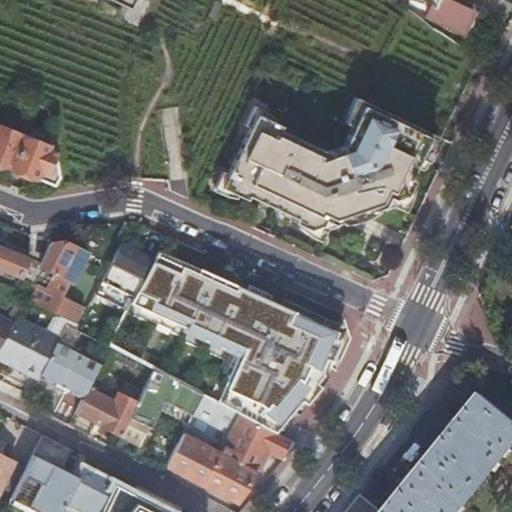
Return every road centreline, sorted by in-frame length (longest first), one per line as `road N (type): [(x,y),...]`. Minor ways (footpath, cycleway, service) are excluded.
road 1 (residential): [(418,324),(133,198),(25,214),(0,204)]
road 2 (residential): [(213,511),(0,402)]
road 3 (tertiary): [(418,324),(355,434),(293,511)]
road 4 (tertiary): [(511,121),(418,324)]
